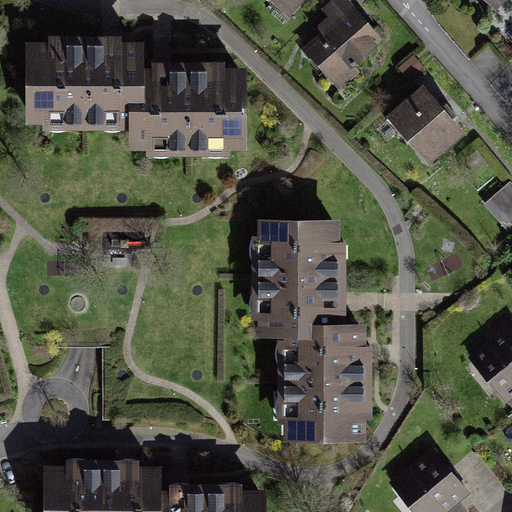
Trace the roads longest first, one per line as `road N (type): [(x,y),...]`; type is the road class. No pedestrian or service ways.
road 1 (residential): [(68,0),(188,7),(219,26),(383,191),(407,258),(407,382),(365,455),(330,476),(177,441),(72,435)]
road 2 (residential): [(511,125),(403,1)]
